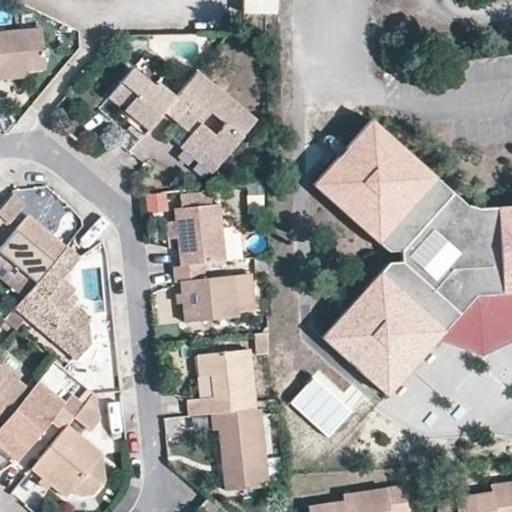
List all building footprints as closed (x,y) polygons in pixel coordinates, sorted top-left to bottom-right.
[(234,0),(234,9),(267,9),(267,0),(234,0)] [(0,70),(26,67),(46,64),(42,26),(0,30),(0,70)] [(140,135),(164,107),(175,94),(157,79),(154,82),(131,64),(108,92),(123,105),(135,113),(130,119),(126,125),(140,135)] [(175,94),(164,107),(191,129),(198,135),(193,141),(218,162),(257,116),(197,66),(175,94)] [(0,76),(26,74),(26,67),(0,70),(0,76)] [(118,111),(130,119),(135,113),(123,105),(118,111)] [(314,332),(379,390),(430,336),(469,293),(511,290),(511,202),(469,205),(369,114),(310,176),(385,246),(397,246),(397,255),(384,256),(314,332)] [(213,168),(218,162),(193,141),(198,135),(191,129),(181,142),(213,168)] [(164,189),(145,190),(147,208),(166,206),(164,189)] [(11,190),(0,203),(0,213),(7,220),(23,201),(11,190)] [(175,207),(177,218),(180,244),(182,262),(205,260),(225,258),(222,232),(218,201),(175,207)] [(55,257),(65,245),(54,235),(51,239),(33,224),(37,221),(27,213),(0,244),(0,274),(23,294),(34,281),(55,257)] [(168,246),(180,244),(177,218),(165,220),(168,246)] [(54,235),(37,221),(33,224),(51,239),(54,235)] [(237,231),(222,232),(225,258),(240,256),(237,231)] [(79,256),(65,245),(55,257),(68,269),(79,256)] [(267,254),(255,254),(256,271),(268,270),(267,254)] [(55,257),(34,281),(23,294),(13,306),(76,359),(91,341),(86,310),(73,299),(66,294),(71,289),(74,284),(64,274),(68,269),(55,257)] [(205,260),(182,262),(173,263),(174,279),(179,279),(180,292),(181,299),(183,320),(241,314),(240,308),(253,306),(250,273),(207,277),(205,260)] [(77,294),(71,289),(66,294),(73,299),(77,294)] [(511,290),(469,293),(430,336),(476,352),(511,338),(511,290)] [(268,330),(257,330),(257,351),(269,350),(268,330)] [(190,413),(211,411),(255,406),(249,345),(207,350),(209,371),(211,393),(188,395),(190,413)] [(196,373),(209,371),(207,350),(194,351),(196,373)] [(62,366),(72,374),(77,368),(67,359),(62,366)] [(0,361),(0,418),(3,421),(31,387),(0,361)] [(51,362),(39,377),(56,390),(68,376),(51,362)] [(63,426),(82,402),(83,401),(72,392),(66,399),(56,390),(39,377),(31,387),(3,421),(0,424),(0,443),(18,459),(52,418),(63,426)] [(353,412),(314,378),(291,404),(330,438),(353,412)] [(82,402),(100,417),(97,390),(92,390),(83,401),(82,402)] [(100,417),(82,402),(63,426),(32,464),(67,493),(69,491),(76,497),(92,495),(104,480),(88,467),(102,450),(80,431),(85,424),(90,428),(100,417)] [(255,406),(211,411),(213,427),(219,427),(225,488),(268,485),(260,405),(255,406)] [(311,456),(326,457),(327,438),(313,436),(311,456)] [(104,480),(102,450),(88,467),(104,480)] [(511,511),(511,483),(491,486),(492,494),(437,501),(438,511),(511,511)] [(406,511),(403,486),(342,492),(343,499),(310,504),(310,511),(406,511)]
